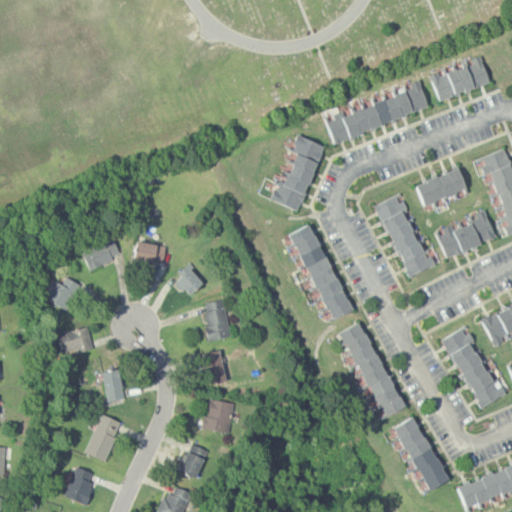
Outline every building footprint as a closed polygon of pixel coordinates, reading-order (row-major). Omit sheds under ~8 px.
[(430,79),(480,60),(489,82),(438,101),(430,79)] [(324,120),(418,84),(427,105),(332,142),(324,120)] [(323,147),(295,212),(271,201),(299,137),(323,147)] [(502,148),(511,175),(511,231),(505,234),(477,158),(502,148)] [(456,168),(464,190),(422,207),(414,186),(456,168)] [(397,195),(432,264),(408,276),(373,208),(397,195)] [(435,237),(445,258),(493,236),(483,215),(435,237)] [(305,226),(351,311),(332,321),(286,236),(305,226)] [(80,253),(110,238),(117,253),(109,256),(111,261),(89,271),(80,253)] [(136,242),(163,247),(160,263),(152,261),(151,266),(132,262),(136,242)] [(182,265),(203,287),(191,299),(170,277),(182,265)] [(50,280),(59,285),(63,278),(78,286),(64,310),(41,298),(50,280)] [(207,342),(200,313),(206,312),(204,303),(221,299),(231,336),(207,342)] [(511,331),(492,343),(479,320),(511,301),(511,331)] [(355,322),(403,406),(382,419),(333,334),(355,322)] [(53,334),(85,325),(92,348),(70,355),(68,350),(58,353),(53,334)] [(439,341),(463,327),(503,392),(479,407),(439,341)] [(205,382),(200,355),(217,351),(223,379),(205,382)] [(98,374),(116,370),(123,398),(105,402),(98,374)] [(201,430),(205,399),(231,403),(226,433),(201,430)] [(100,415),(119,423),(102,461),(83,452),(100,415)] [(408,418),(448,480),(428,492),(389,430),(408,418)] [(177,470),(189,444),(203,451),(192,477),(177,470)] [(455,488),(511,464),(511,489),(464,509),(455,488)] [(75,468),(90,473),(79,502),(64,496),(75,468)] [(154,511),(162,494),(168,496),(172,487),(188,493),(181,511),(154,511)]
